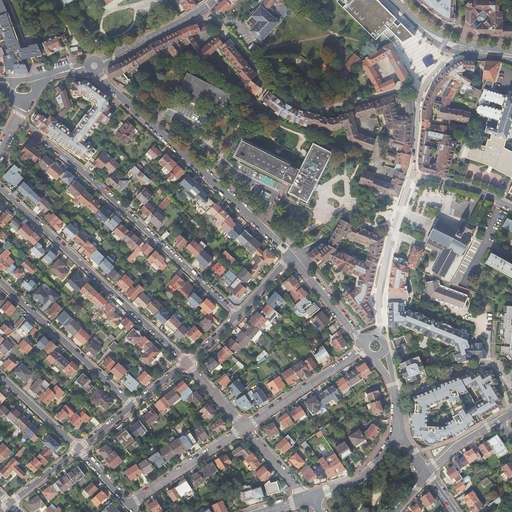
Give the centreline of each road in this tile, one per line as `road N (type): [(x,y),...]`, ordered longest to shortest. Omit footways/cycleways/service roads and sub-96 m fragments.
road 1 (residential): [(17,120),(83,170),(237,315)]
road 2 (residential): [(290,256),(94,66)]
road 3 (residential): [(187,362),(0,187)]
road 4 (residential): [(420,95),(302,103),(217,21)]
road 5 (residential): [(0,279),(132,405)]
road 6 (residential): [(413,173),(387,244),(377,336)]
road 7 (residential): [(244,428),(365,348)]
road 8 (residential): [(129,505),(244,428)]
road 9 (residential): [(396,397),(489,363),(511,385)]
